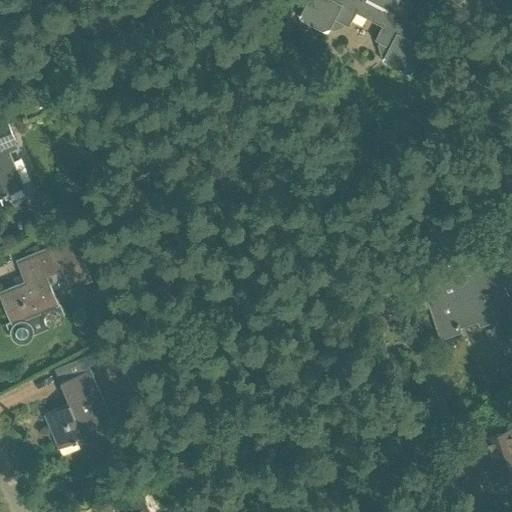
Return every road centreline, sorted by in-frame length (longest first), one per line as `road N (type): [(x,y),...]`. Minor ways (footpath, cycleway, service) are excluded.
road 1 (residential): [(507,193),(445,0)]
road 2 (residential): [(144,0),(0,73)]
